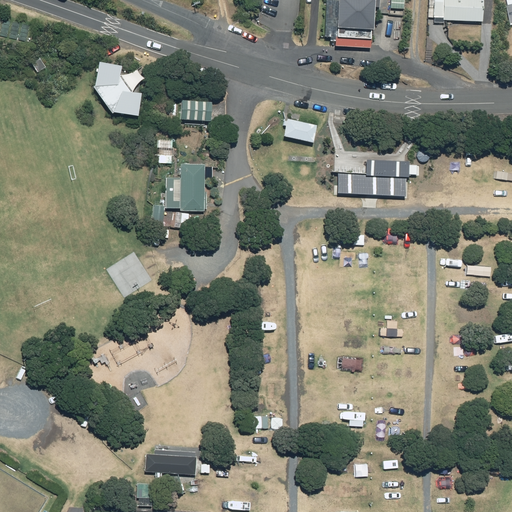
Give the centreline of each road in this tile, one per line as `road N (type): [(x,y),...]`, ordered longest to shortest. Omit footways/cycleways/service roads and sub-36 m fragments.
road 1 (residential): [(278,79),(287,62),(330,54),(405,67),(492,103)]
road 2 (unclassified): [(278,79),(373,100),(492,103)]
road 3 (unclassified): [(40,0),(242,68)]
road 4 (residential): [(139,0),(205,28),(242,68)]
